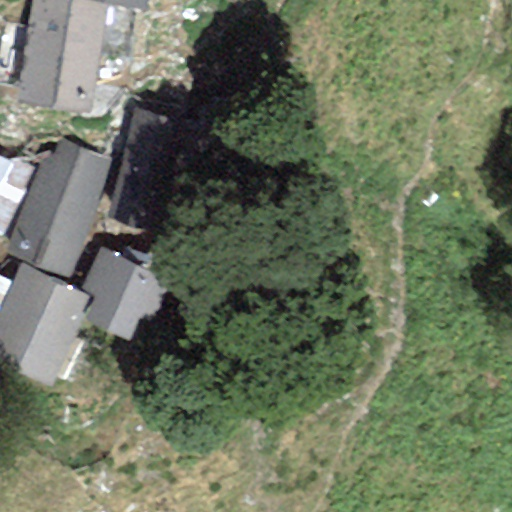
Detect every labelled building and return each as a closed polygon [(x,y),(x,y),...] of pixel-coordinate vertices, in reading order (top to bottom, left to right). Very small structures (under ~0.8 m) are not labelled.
[(30,0),(14,102),(89,114),(107,2),(96,0),(30,0)] [(96,0),(107,2),(143,10),(144,0),(96,0)] [(172,118),(133,109),(108,214),(147,224),(172,118)] [(41,156),(4,254),(68,278),(112,161),(57,140),(50,159),(41,156)] [(0,183),(10,164),(0,158),(0,183)] [(83,314),(81,319),(126,341),(157,277),(100,249),(79,293),(87,296),(79,312),(83,314)] [(0,306),(0,363),(48,387),(81,319),(83,314),(79,312),(87,296),(79,293),(20,264),(0,306)]
